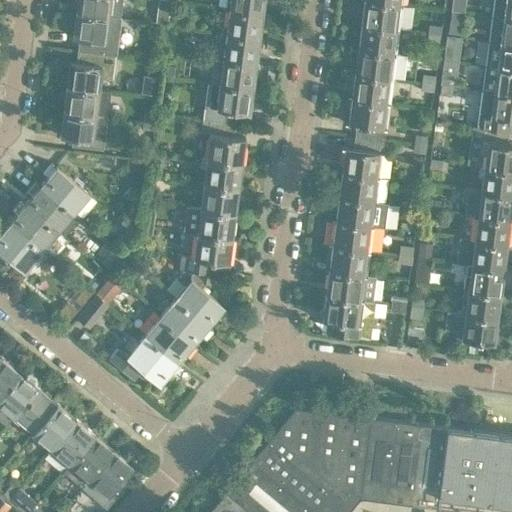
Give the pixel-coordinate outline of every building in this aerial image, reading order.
[(119,16),(121,0),(77,0),(75,17),(107,21),(108,15),(119,16)] [(262,11),(263,0),(218,0),(217,5),(229,7),(262,11)] [(402,3),(376,0),(364,0),(361,23),(398,28),(402,3)] [(511,18),(511,0),(492,0),(491,15),(511,18)] [(262,11),(229,7),(226,32),(258,37),(262,11)] [(165,22),(166,14),(150,12),(149,20),(165,22)] [(511,43),(511,18),(491,15),(488,40),(511,43)] [(107,21),(75,17),(73,36),(78,37),(77,49),(103,53),(107,21)] [(398,28),(361,23),(358,47),(395,52),(398,28)] [(429,24),(428,32),(440,34),(441,26),(429,24)] [(258,37),(226,32),(222,57),(255,62),(258,37)] [(440,34),(428,32),(427,40),(439,41),(440,34)] [(511,67),(511,43),(488,40),(484,64),(511,67)] [(395,52),(358,47),(355,72),(392,78),(395,52)] [(103,53),(77,49),(75,61),(69,60),(66,85),(98,89),(103,53)] [(252,86),(255,62),(222,57),(212,56),(210,81),(219,82),(252,86)] [(511,92),(511,67),(484,64),(481,88),(493,90),(511,92)] [(392,78),(355,72),(351,97),(389,102),(392,78)] [(423,73),(422,82),(434,83),(435,75),(423,73)] [(450,77),(441,76),(440,83),(449,84),(450,77)] [(217,97),(219,82),(210,81),(207,80),(204,105),(205,105),(206,95),(217,97)] [(248,112),(252,86),(219,82),(217,97),(206,95),(205,105),(204,105),(202,118),(235,122),(236,110),(248,112)] [(434,83),(422,82),(421,89),(433,90),(434,83)] [(449,84),(440,83),(439,90),(448,92),(449,84)] [(98,89),(66,85),(63,109),(107,115),(110,90),(98,89)] [(511,92),(493,90),(490,114),(485,113),(483,126),(509,130),(510,118),(511,117),(511,92)] [(389,102),(351,97),(348,122),(356,123),(354,134),(383,138),(385,127),(389,102)] [(102,148),(107,115),(63,109),(60,134),(73,136),(72,144),(102,148)] [(144,111),(142,119),(154,121),(155,112),(144,111)] [(235,122),(202,118),(200,131),(209,133),(205,158),(241,163),(245,136),(233,135),(235,122)] [(154,121),(142,119),(141,129),(153,130),(154,121)] [(509,130),(483,126),(481,139),(482,139),(481,150),(485,151),(483,164),(511,168),(511,142),(507,142),(509,130)] [(383,138),(354,134),(353,146),(345,145),(342,170),(379,175),(382,150),(383,138)] [(415,135),(414,142),(426,144),(426,136),(415,135)] [(426,144),(414,142),(413,151),(424,152),(426,144)] [(442,159),(430,157),(429,166),(441,167),(442,159)] [(241,163),(205,158),(202,183),(238,188),(241,163)] [(511,168),(483,164),(479,163),(477,175),(482,175),(480,188),(511,192),(511,168)] [(55,164),(39,184),(73,212),(89,192),(55,164)] [(379,175),(342,170),(338,195),(376,200),(379,175)] [(238,188),(202,183),(199,208),(235,212),(238,188)] [(39,184),(24,203),(57,231),(73,212),(39,184)] [(511,195),(511,192),(480,188),(476,188),(474,199),(479,200),(477,213),(509,217),(511,195)] [(376,200),(338,195),(335,220),(372,225),(376,200)] [(418,206),(419,198),(407,196),(406,204),(418,206)] [(427,207),(437,209),(439,209),(440,199),(428,198),(427,207)] [(24,203),(8,221),(42,249),(57,231),(24,203)] [(232,237),(235,212),(199,208),(186,206),(182,231),(196,232),(232,237)] [(436,217),(437,209),(427,207),(424,207),(423,216),(436,217)] [(509,217),(477,213),(472,212),(471,224),(475,224),(474,238),(506,242),(509,217)] [(372,225),(335,220),(332,244),(369,249),(372,225)] [(42,249),(8,221),(0,230),(0,250),(25,270),(42,249)] [(229,262),(232,237),(196,232),(193,256),(180,254),(178,268),(190,269),(191,269),(207,271),(215,272),(217,260),(229,262)] [(506,242),(474,238),(469,237),(468,248),(472,249),(470,262),(503,267),(506,242)] [(418,277),(431,278),(432,243),(419,242),(418,277)] [(369,249),(332,244),(329,269),(366,273),(369,249)] [(400,245),(399,253),(411,255),(412,247),(400,245)] [(110,248),(100,260),(110,267),(119,256),(110,248)] [(411,255),(399,253),(398,261),(410,263),(411,255)] [(503,267),(470,262),(466,261),(464,273),(469,274),(467,287),(499,291),(503,267)] [(205,281),(207,271),(191,269),(190,277),(174,296),(208,325),(224,305),(201,286),(205,281)] [(366,273),(329,269),(325,294),(363,299),(366,273)] [(89,276),(84,282),(92,289),(97,283),(89,276)] [(499,291),(467,287),(463,286),(461,298),(466,298),(464,311),(496,316),(499,291)] [(107,303),(96,293),(77,316),(88,326),(107,303)] [(363,299),(325,294),(322,319),(359,324),(363,299)] [(394,294),(392,303),(404,304),(406,296),(394,294)] [(208,325),(174,296),(158,315),(192,343),(208,325)] [(424,298),(412,297),(411,304),(423,306),(424,298)] [(66,301),(52,318),(62,326),(76,309),(66,301)] [(404,304),(392,303),(391,310),(403,312),(404,304)] [(423,306),(411,304),(410,313),(422,314),(423,306)] [(493,341),(496,316),(464,311),(459,311),(456,336),(493,341)] [(192,343),(158,315),(143,333),(177,362),(192,343)] [(177,362),(143,333),(125,355),(116,347),(109,356),(134,376),(141,368),(159,383),(177,362)] [(0,392),(19,370),(0,354),(0,392)] [(38,385),(19,370),(0,392),(0,402),(13,414),(38,385)] [(56,401),(38,385),(13,414),(32,430),(56,401)] [(75,416),(56,401),(32,430),(51,445),(75,416)] [(295,406),(267,439),(349,508),(359,495),(385,499),(395,419),(295,406)] [(65,466),(91,435),(94,432),(75,416),(51,445),(53,447),(48,452),(65,466)] [(487,511),(511,511),(511,434),(395,419),(385,499),(487,511)] [(88,476),(109,451),(112,447),(94,432),(91,435),(65,466),(61,471),(80,486),(88,476)] [(345,511),(349,508),(267,439),(251,459),(314,511),(345,511)] [(131,464),(112,447),(109,451),(88,476),(107,492),(131,464)] [(314,511),(251,459),(225,490),(251,511),(314,511)] [(4,491),(3,492),(8,496),(16,487),(11,483),(4,491)] [(16,487),(8,496),(27,511),(34,501),(16,487)] [(251,511),(225,490),(206,511),(251,511)] [(4,499),(0,503),(0,511),(1,511),(3,511),(10,504),(4,499)] [(35,503),(29,511),(44,511),(45,511),(35,503)]
